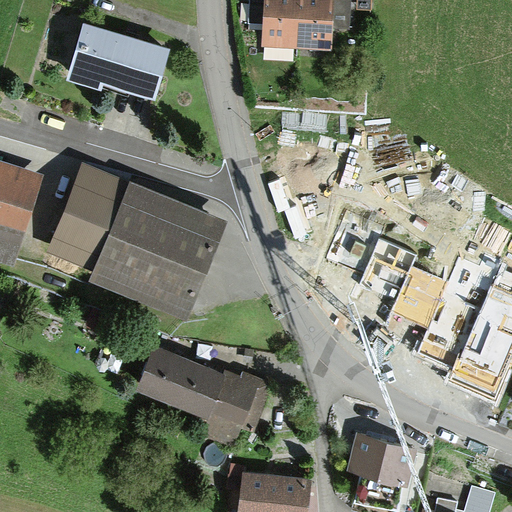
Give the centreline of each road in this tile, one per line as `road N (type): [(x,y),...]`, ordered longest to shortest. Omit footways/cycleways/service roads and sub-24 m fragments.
road 1 (residential): [(511,443),(402,401),(320,355),(279,274),(248,180)]
road 2 (residential): [(0,130),(217,187),(248,180)]
road 3 (residential): [(248,180),(214,52),(210,0)]
